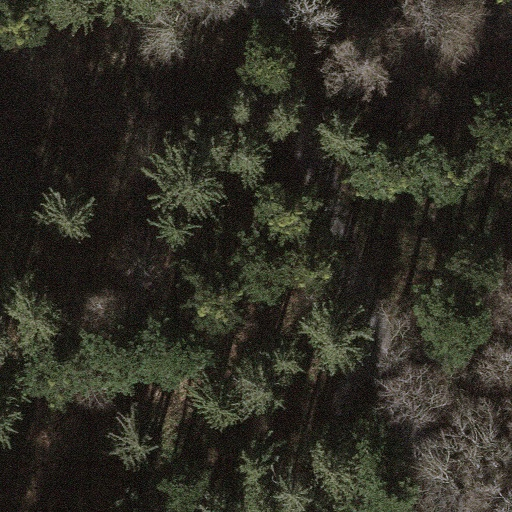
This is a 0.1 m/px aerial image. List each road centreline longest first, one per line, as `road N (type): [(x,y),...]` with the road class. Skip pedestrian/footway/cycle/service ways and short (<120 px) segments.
road 1 (track): [(265,0),(366,341)]
road 2 (track): [(366,341),(452,511)]
road 3 (track): [(351,511),(347,444),(366,341)]
